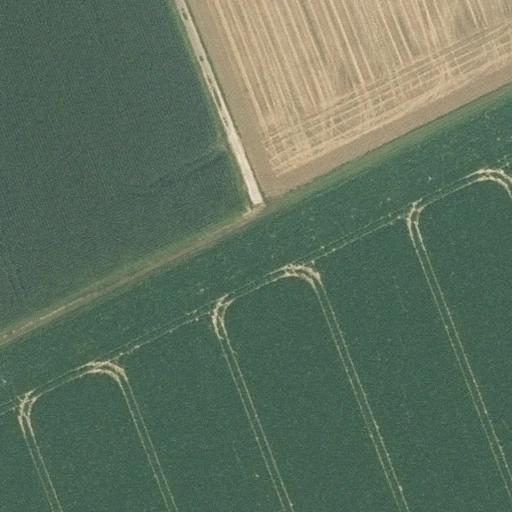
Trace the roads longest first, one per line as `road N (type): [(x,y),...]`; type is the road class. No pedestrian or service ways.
road 1 (track): [(511,93),(259,209),(177,0)]
road 2 (track): [(259,209),(0,340)]
